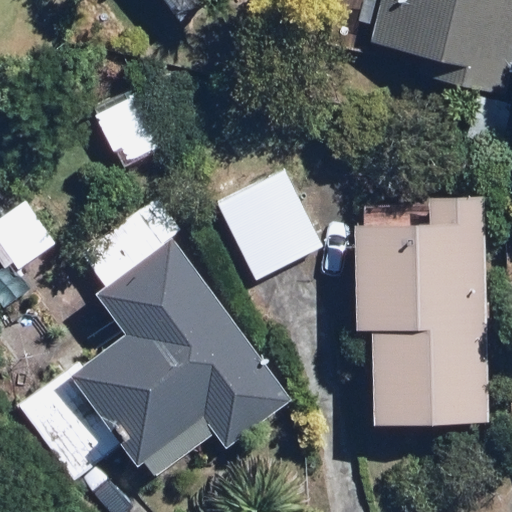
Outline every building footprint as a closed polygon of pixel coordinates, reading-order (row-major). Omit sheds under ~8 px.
[(174,0),(185,15),(205,0),(174,0)] [(511,0),(382,0),(374,36),(428,49),(422,72),(507,92),(511,69),(511,0)] [(173,147),(147,87),(97,108),(123,168),(173,147)] [(324,244),(283,167),(219,201),(259,278),(324,244)] [(230,444),(294,398),(177,236),(184,230),(155,190),(79,245),(137,325),(28,404),(80,477),(127,443),(154,480),(221,431),(230,444)] [(492,418),(491,190),(435,190),(435,209),(362,210),(362,325),(376,325),(376,419),(492,418)] [(0,511),(53,511),(0,495),(0,511)]
